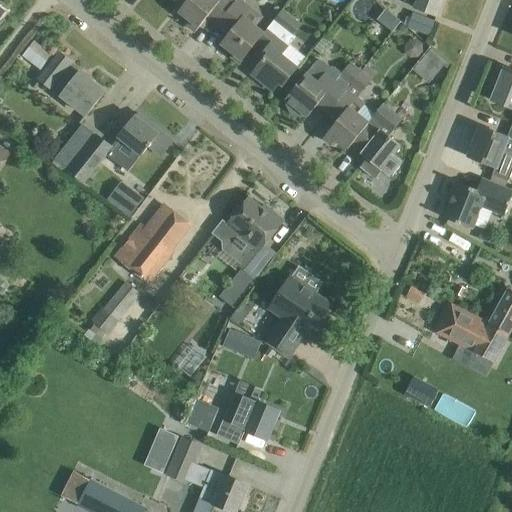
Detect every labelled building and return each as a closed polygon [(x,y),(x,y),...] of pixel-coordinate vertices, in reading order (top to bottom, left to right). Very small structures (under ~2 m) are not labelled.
[(236,0),(188,0),(180,11),(191,21),(187,25),(196,32),(208,17),(217,25),(236,0)] [(262,18),(239,0),(236,0),(217,25),(230,35),(223,44),(243,60),(264,33),(255,26),(262,18)] [(404,0),(405,1),(407,3),(410,5),(415,7),(438,16),(443,0),(404,0)] [(391,30),(398,19),(380,8),(373,20),(391,30)] [(276,20),(273,24),(291,38),(294,34),(302,25),(293,18),(283,10),(276,20)] [(430,36),(436,21),(413,13),(408,28),(430,36)] [(276,37),(261,56),(265,58),(252,75),(265,85),(266,83),(275,90),(280,83),(283,86),(299,67),(282,54),(288,46),(276,37)] [(38,69),(48,54),(30,40),(19,55),(38,69)] [(446,60),(432,48),(413,70),(428,82),(446,60)] [(62,96),(87,115),(105,92),(91,81),(92,79),(82,71),(80,73),(70,66),(73,62),(60,52),(39,79),(51,89),(53,87),(63,94),(62,96)] [(308,72),(286,100),(288,102),(286,104),(286,105),(287,106),(287,107),(288,109),(289,110),(290,112),(291,113),(292,114),(294,115),(295,115),(296,116),(297,117),(299,117),(300,117),(301,118),(302,118),(303,118),(305,115),(308,117),(323,98),(333,106),(352,83),(362,71),(351,62),(343,74),(334,67),(330,67),(323,61),(320,60),(317,62),(311,68),(308,72)] [(366,104),(358,98),(377,73),(369,66),(364,72),(362,71),(352,83),(333,106),(328,113),(338,121),(324,138),(333,145),(337,140),(348,150),(352,145),(369,123),(358,114),(366,104)] [(511,70),(505,68),(492,100),(511,107),(511,70)] [(369,123),(352,145),(362,153),(362,154),(368,159),(361,168),(375,179),(383,170),(391,177),(403,162),(394,155),(401,146),(389,136),(403,119),(384,104),(369,123)] [(161,156),(173,141),(155,126),(153,130),(136,116),(119,137),(120,137),(112,147),(96,135),(67,171),(68,172),(85,185),(107,156),(128,173),(140,157),(141,158),(149,147),(161,156)] [(67,171),(96,135),(83,124),(53,163),(66,174),(68,172),(67,171)] [(511,127),(508,137),(481,127),(469,157),(496,167),(493,174),(509,180),(511,173),(511,127)] [(505,215),(511,196),(511,190),(482,179),(482,180),(485,181),(481,191),(459,183),(445,218),(473,229),(482,206),(505,215)] [(113,199),(110,204),(130,218),(144,198),(133,190),(122,205),(113,199)] [(223,220),(213,233),(222,241),(223,250),(258,278),(278,254),(265,245),(285,221),(273,212),(271,215),(249,197),(228,223),(223,220)] [(169,249),(179,237),(192,222),(168,201),(145,228),(142,225),(116,255),(147,282),(173,252),(169,249)] [(310,336),(319,322),(331,304),(291,277),(280,293),(270,308),(283,317),(269,339),(291,353),(305,332),(310,336)] [(141,295),(127,283),(105,309),(103,307),(91,321),(108,335),(141,295)] [(466,289),(459,285),(455,294),(461,297),(466,289)] [(511,329),(511,290),(509,289),(490,323),(490,324),(509,334),(511,329)] [(490,324),(490,323),(449,302),(434,331),(475,352),(475,353),(493,362),(509,334),(490,324)] [(239,326),(249,312),(240,306),(230,319),(239,326)] [(230,331),(224,347),(236,351),(242,335),(230,331)] [(414,376),(405,395),(424,405),(434,386),(414,376)] [(236,393),(218,436),(239,445),(246,430),(249,432),(268,439),(279,411),(261,403),(258,402),(236,393)] [(194,405),(187,423),(210,433),(217,415),(194,405)] [(160,429),(145,466),(164,473),(179,437),(160,429)] [(203,446),(184,438),(169,478),(187,485),(189,481),(204,487),(199,497),(233,511),(236,511),(248,485),(226,476),(226,477),(195,464),(203,446)] [(144,511),(147,507),(91,478),(78,506),(90,511),(144,511)]
